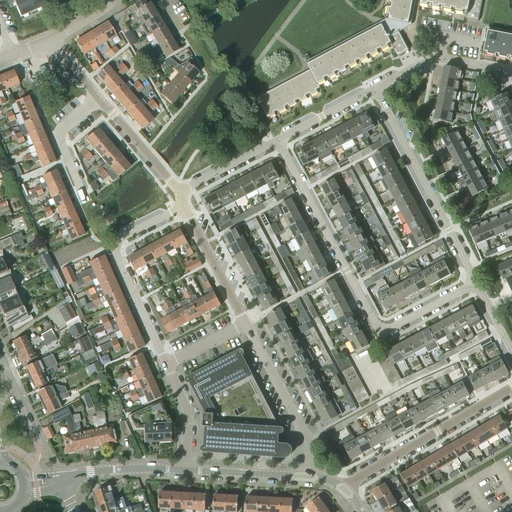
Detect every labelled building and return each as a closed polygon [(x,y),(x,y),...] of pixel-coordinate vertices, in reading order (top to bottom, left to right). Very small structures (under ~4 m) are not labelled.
[(12,0),(20,17),(59,0),(12,0)] [(126,16),(137,10),(140,17),(138,18),(141,24),(159,13),(156,10),(155,11),(150,2),(146,5),(142,0),(141,0),(113,17),(120,30),(126,26),(123,23),(128,20),(126,16)] [(389,0),(385,20),(408,24),(413,0),(389,0)] [(465,19),(466,19),(478,22),(482,0),(420,0),(419,5),(466,15),(465,19)] [(162,23),(157,15),(159,14),(159,13),(141,24),(140,25),(147,37),(151,34),(166,25),(163,22),(162,23)] [(107,22),(96,29),(105,42),(115,36),(107,22)] [(170,34),(169,34),(164,26),(166,25),(151,34),(158,46),(171,38),(173,37),(170,34)] [(381,25),(370,31),(381,51),(391,46),(396,56),(408,50),(396,27),(390,26),(383,30),(381,25)] [(126,26),(120,30),(123,34),(129,31),(126,26)] [(96,29),(86,35),(94,49),(105,42),(96,29)] [(370,31),(359,37),(370,57),(381,51),(370,31)] [(511,35),(487,31),(482,54),(511,59),(511,35)] [(83,55),(94,49),(86,35),(75,42),(83,55)] [(359,37),(349,42),(360,62),(370,57),(359,37)] [(174,43),(171,38),(158,46),(165,58),(180,49),(177,45),(176,46),(174,43)] [(349,42),(338,48),(349,68),(360,62),(349,42)] [(114,46),(110,50),(114,54),(118,51),(114,46)] [(338,48),(327,54),(338,74),(349,68),(338,48)] [(106,53),(110,58),(114,54),(110,50),(106,53)] [(92,54),(99,65),(103,63),(96,52),(92,54)] [(327,54),(317,59),(328,79),(338,74),(327,54)] [(146,59),(143,55),(137,58),(140,63),(146,59)] [(178,66),(170,58),(164,61),(167,66),(174,71),(178,66)] [(198,73),(192,68),(194,65),(190,58),(178,66),(174,71),(177,74),(183,79),(188,84),(198,73)] [(306,65),(309,71),(317,85),(318,85),(328,79),(317,59),(306,65)] [(93,71),(98,68),(94,63),(89,66),(93,71)] [(96,75),(103,84),(114,75),(107,66),(96,75)] [(444,66),(442,77),(460,80),(462,70),(444,66)] [(118,79),(123,75),(128,71),(124,67),(120,71),(114,75),(103,84),(111,93),(122,84),(118,79)] [(13,70),(2,75),(8,89),(19,85),(13,70)] [(151,70),(146,73),(148,78),(155,73),(151,70)] [(309,71),(298,76),(309,97),(321,90),(318,85),(317,85),(309,71)] [(183,79),(177,74),(168,84),(179,94),(188,84),(183,79)] [(298,76),(288,82),(299,102),(309,97),(298,76)] [(442,77),(440,87),(458,90),(460,80),(442,77)] [(288,82),(277,87),(288,108),(299,102),(288,82)] [(111,93),(119,102),(130,93),(122,84),(111,93)] [(179,94),(168,84),(159,95),(171,104),(179,94)] [(277,87),(267,93),(278,113),(288,108),(277,87)] [(440,87),(438,98),(456,100),(458,90),(440,87)] [(490,100),(495,110),(511,103),(508,96),(511,95),(509,92),(490,100)] [(119,102),(126,111),(137,102),(130,93),(119,102)] [(267,119),(278,113),(267,93),(256,99),(267,119)] [(20,100),(14,102),(19,113),(32,108),(28,97),(24,98),(20,100)] [(438,98),(436,108),(454,111),(456,100),(438,98)] [(126,111),(134,120),(145,111),(137,102),(126,111)] [(511,105),(511,103),(495,110),(492,112),(493,114),(493,115),(492,116),(494,119),(494,121),(495,121),(496,120),(496,121),(497,121),(499,120),(511,114),(511,105)] [(32,108),(19,113),(23,124),(37,119),(32,108)] [(451,123),(454,111),(436,108),(434,120),(451,123)] [(153,120),(145,111),(134,120),(142,129),(153,120)] [(367,113),(355,119),(363,134),(366,139),(370,137),(367,132),(375,128),(380,125),(375,117),(370,120),(367,113)] [(511,114),(499,120),(503,130),(511,126),(511,114)] [(21,134),(15,136),(17,139),(23,137),(28,135),(41,129),(37,119),(23,124),(26,131),(21,134)] [(355,119),(344,125),(352,140),(363,134),(355,119)] [(344,125),(333,131),(341,146),(352,140),(344,125)] [(511,126),(503,130),(508,140),(511,138),(511,126)] [(41,129),(28,135),(32,146),(46,140),(41,129)] [(79,153),(77,155),(79,161),(83,157),(88,153),(93,149),(105,139),(97,129),(85,139),(89,145),(84,149),(79,153)] [(333,131),(322,137),(330,151),(341,146),(333,131)] [(442,147),(444,150),(462,140),(457,131),(441,139),(445,146),(442,147)] [(322,137),(312,142),(319,157),(321,161),(332,155),(330,151),(322,137)] [(105,139),(93,149),(101,158),(113,148),(105,139)] [(35,152),(29,154),(31,159),(37,157),(42,154),(50,151),(46,140),(32,146),(35,152)] [(448,152),(452,158),(467,150),(462,140),(444,150),(446,153),(448,152)] [(380,141),(369,147),(372,152),(383,146),(380,141)] [(299,157),(298,158),(299,158),(301,162),(303,166),(308,163),(319,157),(312,142),(300,149),(303,155),(302,156),(299,157)] [(369,147),(358,153),(361,158),(372,152),(369,147)] [(105,164),(96,172),(99,176),(120,157),(113,148),(101,158),(105,164)] [(386,149),(371,157),(377,168),(392,160),(386,149)] [(452,166),(454,169),(472,159),(467,150),(452,158),(455,165),(452,166)] [(37,157),(31,159),(33,163),(38,161),(41,168),(55,162),(50,151),(42,154),(37,157)] [(88,153),(83,157),(87,161),(92,157),(88,153)] [(358,153),(351,157),(353,162),(361,158),(358,153)] [(120,157),(99,176),(103,180),(107,176),(112,182),(117,177),(129,167),(120,157)] [(347,158),(340,162),(343,167),(350,164),(347,158)] [(458,171),(462,177),(478,169),(472,159),(454,169),(455,172),(458,171)] [(392,160),(377,168),(383,180),(398,172),(392,160)] [(271,165),(271,164),(259,170),(267,185),(270,189),(274,187),(272,182),(279,179),(275,172),(278,171),(274,164),(271,165)] [(336,164),(330,168),(333,173),(339,169),(336,164)] [(16,178),(22,176),(17,165),(11,167),(16,178)] [(360,168),(355,170),(360,178),(364,176),(360,168)] [(463,185),(464,188),(483,179),(478,169),(462,177),(465,184),(463,185)] [(46,187),(60,181),(55,170),(41,176),(44,183),(33,188),(35,192),(41,190),(41,191),(47,188),(46,187)] [(267,185),(259,170),(248,176),(256,191),(267,185)] [(328,175),(325,170),(315,176),(317,181),(328,175)] [(352,170),(348,173),(354,184),(355,183),(354,182),(356,181),(357,180),(352,170)] [(383,180),(381,181),(387,192),(389,190),(404,183),(398,172),(383,180)] [(256,191),(248,176),(236,182),(245,197),(256,191)] [(366,178),(361,181),(365,189),(370,187),(366,178)] [(340,190),(343,189),(340,185),(337,186),(334,179),(320,187),(326,197),(339,190),(340,190)] [(472,197),(488,188),(483,179),(464,188),(466,191),(469,190),(472,197)] [(355,183),(354,184),(359,194),(363,191),(357,180),(356,181),(354,182),(355,183)] [(47,188),(51,198),(65,192),(60,181),(46,187),(47,188)] [(92,192),(98,187),(93,181),(89,184),(92,192)] [(245,197),(236,182),(226,188),(234,203),(245,197)] [(404,183),(389,190),(395,201),(408,194),(409,193),(408,191),(404,183)] [(215,194),(223,209),(234,203),(226,188),(215,194)] [(291,188),(285,191),(273,197),(276,203),(293,194),(291,188)] [(372,189),(367,192),(371,200),(376,197),(372,189)] [(345,201),(340,190),(339,190),(326,197),(332,208),(345,201)] [(363,191),(359,194),(365,205),(366,205),(365,203),(368,201),(363,191)] [(51,198),(56,209),(69,203),(65,192),(51,198)] [(408,194),(395,201),(401,212),(408,209),(416,205),(409,193),(408,194)] [(223,209),(215,194),(204,199),(212,214),(223,209)] [(276,203),(273,197),(262,203),(265,209),(276,203)] [(283,218),(297,211),(291,200),(277,207),(283,218)] [(377,200),(373,202),(377,211),(382,208),(377,200)] [(351,212),(345,201),(332,208),(337,219),(351,212)] [(368,201),(365,203),(366,205),(365,205),(370,215),(375,213),(368,201)] [(56,209),(61,219),(74,213),(69,203),(56,209)] [(265,209),(262,203),(251,209),(254,215),(265,209)] [(408,209),(401,212),(406,223),(408,223),(421,215),(416,205),(408,209)] [(254,215),(251,209),(240,215),(243,221),(254,215)] [(297,211),(283,218),(289,229),(302,221),(297,211)] [(383,211),(379,214),(383,222),(388,219),(383,211)] [(351,212),(337,219),(343,230),(356,223),(357,223),(360,221),(358,217),(355,218),(351,212)] [(511,220),(508,212),(498,216),(505,232),(511,230),(511,231),(511,220)] [(63,226),(59,228),(53,231),(54,235),(61,232),(65,230),(79,224),(74,213),(61,219),(63,226)] [(375,213),(370,215),(376,227),(378,226),(377,224),(380,223),(375,213)] [(265,228),(269,225),(263,214),(259,217),(265,228)] [(229,221),(232,227),(243,221),(240,215),(229,221)] [(408,223),(406,223),(408,226),(412,234),(427,226),(421,215),(408,223)] [(498,216),(488,220),(495,237),(505,232),(498,216)] [(257,232),(261,230),(255,218),(251,221),(257,232)] [(488,220),(478,225),(486,241),(495,237),(488,220)] [(232,227),(229,221),(219,227),(222,232),(232,227)] [(294,239),(308,232),(302,221),(289,229),(294,239)] [(363,234),(357,223),(356,223),(343,230),(349,240),(362,233),(362,234),(363,234)] [(378,226),(376,227),(382,237),(386,234),(380,223),(377,224),(378,226)] [(390,223),(385,225),(389,233),(394,230),(390,223)] [(84,235),(79,224),(65,230),(70,241),(84,235)] [(269,225),(265,228),(270,238),(275,236),(269,225)] [(478,225),(468,229),(476,245),(486,241),(478,225)] [(412,234),(408,237),(415,250),(426,244),(425,242),(434,237),(427,226),(412,234)] [(246,232),(241,235),(237,228),(224,235),(230,246),(243,239),(248,237),(246,232)] [(180,230),(170,236),(176,249),(182,246),(185,252),(186,251),(189,256),(193,254),(180,230)] [(261,230),(257,232),(262,243),(267,240),(261,230)] [(308,232),(294,239),(300,250),(314,243),(308,232)] [(366,240),(363,234),(362,234),(362,233),(349,240),(355,251),(368,244),(372,242),(373,242),(371,237),(366,240)] [(395,233),(390,236),(395,244),(399,241),(395,233)] [(386,234),(382,237),(388,248),(389,248),(388,246),(391,244),(386,234)] [(170,236),(159,241),(166,254),(167,254),(176,249),(170,236)] [(276,249),(280,246),(275,236),(270,238),(276,249)] [(0,250),(1,250),(12,244),(9,238),(0,241),(0,250)] [(249,250),(243,239),(230,246),(235,257),(249,250)] [(262,243),(268,253),(272,251),(267,240),(262,243)] [(159,241),(149,247),(156,260),(161,257),(165,263),(166,263),(168,267),(173,265),(170,260),(167,254),(166,254),(159,241)] [(378,253),(372,242),(368,244),(355,251),(360,262),(374,255),(378,253)] [(314,243),(300,250),(306,261),(320,254),(314,243)] [(391,244),(388,246),(389,248),(388,248),(393,258),(396,257),(398,256),(391,244)] [(401,244),(396,247),(401,254),(405,252),(401,244)] [(434,244),(423,250),(425,254),(425,255),(426,256),(437,249),(434,244)] [(280,246),(276,249),(282,261),(284,260),(283,258),(286,256),(280,246)] [(149,247),(138,252),(145,265),(156,260),(149,247)] [(241,268),(254,261),(249,250),(235,257),(241,268)] [(414,257),(412,258),(413,261),(425,255),(425,254),(423,250),(413,255),(414,257)] [(275,262),(278,261),(272,251),(268,253),(274,265),(276,264),(275,262)] [(138,252),(128,258),(135,271),(145,265),(138,252)] [(320,254),(306,261),(312,271),(325,264),(320,254)] [(377,261),(374,255),(360,262),(366,273),(374,269),(375,271),(385,265),(382,259),(377,261)] [(402,261),(401,262),(404,266),(408,264),(413,261),(412,258),(414,257),(413,255),(402,261)] [(86,271),(80,274),(83,279),(88,276),(93,274),(108,268),(103,256),(88,263),(91,269),(86,271)] [(288,271),(292,268),(286,256),(283,258),(284,260),(282,261),(288,271)] [(432,263),(431,263),(433,267),(432,267),(439,281),(451,275),(447,268),(449,267),(446,260),(444,257),(432,263)] [(511,259),(497,266),(503,279),(505,278),(511,292),(511,259)] [(198,260),(186,266),(189,273),(201,266),(198,260)] [(254,261),(241,268),(247,278),(260,271),(254,261)] [(276,264),(274,265),(279,275),(284,272),(278,261),(275,262),(276,264)] [(392,269),(391,270),(392,273),(394,272),(404,266),(401,262),(391,267),(392,269)] [(325,264),(312,271),(318,282),(331,275),(325,264)] [(67,286),(76,281),(69,266),(60,270),(67,286)] [(391,267),(380,273),(383,278),(383,277),(392,273),(391,270),(392,269),(391,267)] [(422,272),(421,273),(428,286),(439,281),(432,267),(422,272)] [(88,276),(83,279),(85,284),(91,282),(96,279),(98,285),(99,285),(113,279),(108,268),(93,274),(88,276)] [(292,268),(288,271),(294,282),(295,281),(294,280),(297,278),(292,268)] [(411,278),(410,279),(418,292),(428,286),(421,273),(422,272),(419,268),(415,270),(418,275),(411,278)] [(0,295),(14,290),(14,289),(11,283),(9,270),(6,271),(6,272),(0,274),(0,295)] [(58,290),(62,288),(64,287),(55,270),(49,272),(58,290)] [(260,271),(247,278),(252,289),(266,282),(260,271)] [(284,272),(279,275),(285,286),(290,283),(284,272)] [(380,273),(370,279),(372,284),(383,278),(383,277),(383,278),(380,273)] [(299,292),(303,289),(297,278),(294,280),(295,281),(294,282),(299,292)] [(95,294),(90,297),(92,302),(98,299),(104,297),(118,290),(113,279),(99,285),(98,285),(92,288),(95,294)] [(408,280),(400,284),(407,298),(408,297),(418,292),(410,279),(408,280)] [(326,298),(339,291),(334,281),(321,288),(326,298)] [(266,282),(252,289),(258,300),(271,293),(266,282)] [(285,286),(291,296),(295,294),(290,283),(285,286)] [(400,284),(389,290),(396,303),(407,298),(400,284)] [(185,289),(184,289),(186,293),(199,317),(210,311),(203,298),(198,300),(196,295),(195,296),(194,295),(190,286),(185,289)] [(387,286),(377,292),(386,309),(396,303),(389,290),(387,286)] [(21,308),(19,301),(22,299),(17,288),(14,289),(14,290),(0,295),(0,302),(1,305),(0,305),(0,313),(1,313),(3,316),(4,316),(4,315),(21,308)] [(104,297),(98,299),(100,304),(106,302),(109,308),(123,302),(118,290),(104,297)] [(339,291),(326,298),(332,309),(345,302),(339,291)] [(213,293),(203,298),(210,311),(220,306),(221,305),(214,292),(213,293)] [(186,299),(180,303),(183,309),(181,309),(188,323),(199,317),(186,293),(184,294),(186,299)] [(258,300),(264,311),(277,304),(271,293),(258,300)] [(309,307),(312,305),(306,295),(302,298),(308,309),(310,308),(309,307)] [(75,317),(68,305),(71,303),(68,298),(54,306),(64,324),(75,317)] [(75,302),(79,309),(87,305),(84,298),(75,302)] [(298,300),(294,302),(299,312),(301,311),(301,312),(304,311),(298,300)] [(123,302),(109,308),(114,320),(129,313),(123,302)] [(345,302),(332,309),(338,320),(351,313),(345,302)] [(168,317),(161,320),(168,333),(178,328),(172,315),(169,309),(166,304),(162,306),(168,317)] [(310,308),(308,309),(313,319),(317,317),(312,305),(309,307),(310,308)] [(472,306),(461,312),(468,325),(479,319),(472,306)] [(4,315),(4,316),(5,318),(2,319),(6,328),(10,326),(14,332),(33,320),(30,315),(27,317),(26,316),(23,307),(21,308),(4,315)] [(172,315),(178,328),(188,323),(181,309),(172,315)] [(280,309),(267,316),(272,326),(285,320),(280,309)] [(301,311),(299,312),(305,323),(309,321),(304,311),(301,312),(301,311)] [(457,331),(459,335),(464,332),(462,328),(468,325),(461,312),(450,317),(457,331)] [(108,322),(102,325),(104,330),(110,328),(116,325),(119,331),(134,324),(129,313),(114,320),(108,322)] [(351,313),(338,320),(343,331),(357,324),(351,313)] [(106,316),(100,319),(102,325),(108,322),(106,316)] [(323,327),(317,317),(313,319),(319,330),(321,330),(320,328),(323,327)] [(452,334),(457,331),(450,317),(439,323),(446,337),(448,340),(453,338),(452,334)] [(285,320),(272,326),(278,337),(291,330),(285,320)] [(309,321),(305,323),(310,334),(312,333),(313,334),(316,333),(309,321)] [(436,342),(446,337),(439,323),(428,329),(436,342)] [(72,338),(83,333),(79,324),(68,329),(72,338)] [(134,324),(119,331),(124,342),(139,336),(134,324)] [(349,341),(362,334),(357,324),(343,331),(349,341)] [(321,330),(319,330),(325,341),(329,338),(323,327),(320,328),(321,330)] [(436,342),(428,329),(418,334),(425,348),(428,353),(439,348),(436,342)] [(28,340),(26,335),(11,342),(17,353),(39,342),(40,342),(44,341),(43,340),(53,335),(51,330),(40,335),(41,337),(38,338),(37,336),(28,340)] [(291,330),(278,337),(284,348),(297,341),(291,330)] [(474,338),(477,343),(489,336),(486,331),(474,337),(474,338)] [(312,333),(310,334),(316,344),(321,342),(316,333),(313,334),(312,333)] [(362,334),(349,341),(355,352),(368,345),(362,334)] [(407,340),(414,354),(425,348),(418,334),(408,340),(407,340)] [(92,349),(87,336),(77,341),(83,353),(92,349)] [(139,336),(124,342),(129,354),(144,347),(139,336)] [(325,341),(331,352),(332,352),(331,350),(334,348),(329,338),(325,341)] [(465,345),(467,348),(477,343),(474,338),(463,344),(464,346),(465,345)] [(118,345),(116,339),(110,342),(112,347),(118,345)] [(480,344),(482,349),(482,350),(493,344),(490,339),(480,344)] [(40,342),(39,342),(17,353),(22,364),(36,357),(36,356),(37,355),(34,350),(46,345),(44,340),(44,341),(40,342)] [(414,354),(407,340),(396,346),(403,360),(408,357),(414,354)] [(297,341),(284,348),(290,359),(303,352),(306,350),(304,347),(301,349),(297,341)] [(321,342),(316,344),(322,355),(323,354),(324,355),(327,354),(321,342)] [(493,344),(493,345),(485,349),(488,354),(497,349),(495,343),(493,344)] [(464,346),(463,344),(453,349),(455,354),(467,348),(465,345),(464,346)] [(480,344),(468,351),(470,355),(476,352),(482,349),(480,344)] [(403,360),(396,346),(385,352),(386,353),(389,359),(392,364),(393,365),(403,360)] [(336,362),(340,359),(334,348),(331,350),(332,352),(331,352),(336,362)] [(445,359),(455,354),(453,349),(443,355),(445,359)] [(303,352),(290,359),(295,369),(308,363),(309,363),(310,363),(313,361),(308,350),(306,351),(306,350),(303,352)] [(239,351),(187,378),(206,414),(203,414),(203,428),(206,428),(204,453),(248,456),(276,457),(285,458),(287,457),(289,456),(291,454),(291,452),(291,450),(282,433),(281,434),(280,433),(279,432),(279,431),(279,430),(280,429),(239,351)] [(459,361),(470,355),(468,351),(457,356),(459,361)] [(92,353),(82,357),(86,365),(95,361),(92,353)] [(379,364),(389,359),(386,353),(376,359),(379,364)] [(145,365),(140,354),(127,360),(132,371),(145,365)] [(323,354),(322,355),(328,366),(332,364),(327,354),(324,355),(323,354)] [(340,359),(336,362),(339,367),(349,361),(347,356),(340,359)] [(493,371),(497,380),(508,374),(499,357),(488,362),(490,366),(493,371)] [(389,359),(379,364),(381,369),(392,364),(389,359)] [(38,361),(24,368),(29,378),(44,371),(39,361),(38,361)] [(349,361),(339,367),(341,372),(352,366),(349,361)] [(435,367),(436,369),(447,364),(446,361),(434,366),(434,368),(435,367)] [(308,363),(295,369),(301,380),(314,373),(309,363),(308,363)] [(332,364),(328,366),(333,376),(338,374),(332,364)] [(392,364),(381,369),(384,374),(395,369),(393,365),(392,364)] [(442,373),(443,376),(455,370),(459,368),(457,364),(453,366),(453,365),(443,370),(444,372),(442,373)] [(132,371),(137,381),(150,376),(145,365),(132,371)] [(352,366),(341,372),(344,377),(355,371),(352,366)] [(434,368),(434,366),(423,371),(425,374),(436,369),(435,367),(434,368)] [(490,366),(480,371),(479,372),(486,386),(497,380),(493,371),(490,366)] [(44,371),(29,378),(34,389),(48,382),(52,381),(49,375),(55,372),(56,372),(53,367),(48,369),(45,371),(44,371)] [(395,369),(384,374),(387,379),(398,374),(395,369)] [(474,371),(475,374),(468,377),(475,391),(486,386),(479,372),(480,371),(478,369),(474,371)] [(444,372),(443,370),(431,376),(433,380),(443,376),(442,373),(444,372)] [(355,371),(344,377),(347,382),(358,377),(355,371)] [(425,374),(423,371),(411,376),(412,378),(413,377),(414,379),(425,374)] [(314,373),(301,380),(307,391),(320,384),(325,382),(323,377),(318,380),(314,373)] [(398,374),(387,379),(390,385),(400,379),(398,374)] [(129,393),(130,397),(155,386),(150,376),(137,381),(140,388),(129,393)] [(412,378),(411,376),(401,380),(400,379),(390,385),(393,390),(403,384),(414,379),(413,377),(412,378)] [(420,383),(421,386),(433,380),(431,376),(420,381),(421,383),(420,383)] [(350,388),(360,382),(358,377),(347,382),(350,388)] [(411,390),(411,391),(421,386),(420,383),(421,383),(420,381),(408,386),(411,390)] [(320,384),(307,391),(312,402),(326,395),(326,396),(329,394),(330,394),(326,387),(324,383),(325,382),(320,384)] [(360,382),(350,388),(352,393),(363,387),(360,382)] [(451,388),(458,401),(469,395),(462,382),(451,388)] [(50,387),(36,393),(41,404),(50,400),(55,397),(60,395),(65,393),(66,392),(64,388),(54,385),(50,387)] [(344,385),(339,388),(345,398),(346,397),(347,398),(350,397),(344,385)] [(440,394),(447,407),(458,401),(451,388),(450,387),(450,385),(445,388),(447,390),(440,394)] [(133,402),(144,397),(146,403),(160,397),(155,386),(130,397),(133,402)] [(411,390),(408,386),(398,392),(399,394),(398,394),(399,397),(408,392),(411,391),(411,390)] [(352,393),(355,398),(366,392),(363,387),(352,393)] [(438,390),(427,396),(430,400),(429,400),(437,413),(447,407),(440,394),(438,390)] [(50,400),(41,404),(46,415),(60,408),(58,403),(68,398),(66,392),(65,393),(60,395),(55,397),(50,400)] [(366,392),(355,398),(358,403),(369,397),(366,392)] [(387,397),(390,402),(399,397),(398,394),(399,394),(398,392),(387,397)] [(326,395),(312,402),(318,412),(331,405),(336,403),(337,403),(334,399),(329,401),(326,396),(326,395)] [(346,397),(345,398),(351,409),(355,407),(350,397),(347,398),(346,397)] [(390,402),(387,397),(377,403),(378,405),(377,406),(378,408),(390,402)] [(419,405),(426,419),(437,413),(429,400),(419,405)] [(171,424),(160,401),(127,417),(133,431),(143,430),(143,443),(170,442),(169,425),(171,424)] [(408,411),(415,425),(426,419),(419,405),(417,403),(417,401),(413,403),(415,408),(408,411)] [(331,405),(318,412),(324,423),(337,416),(342,414),(337,403),(336,403),(331,405)] [(378,405),(377,403),(366,409),(368,414),(378,408),(377,406),(378,405)] [(65,418),(68,435),(62,436),(66,453),(78,450),(74,434),(76,433),(75,428),(73,429),(72,423),(74,423),(73,418),(71,415),(67,408),(50,416),(53,423),(65,418)] [(356,418),(357,420),(368,414),(366,409),(356,414),(357,417),(356,418)] [(96,416),(96,418),(102,445),(115,442),(112,425),(106,427),(102,411),(95,412),(96,416)] [(408,411),(398,417),(404,431),(408,429),(415,425),(408,411)] [(79,414),(71,415),(73,418),(74,423),(75,428),(80,427),(78,422),(81,422),(79,414)] [(357,417),(356,414),(344,421),(347,425),(357,420),(356,418),(357,417)] [(94,429),(87,431),(90,448),(102,445),(96,418),(96,416),(92,417),(94,429)] [(500,416),(490,422),(497,434),(507,428),(502,419),(500,416)] [(398,417),(386,423),(394,436),(404,431),(398,417)] [(131,436),(124,421),(118,423),(121,438),(131,436)] [(347,426),(347,425),(344,421),(333,427),(336,432),(347,426)] [(490,422),(480,428),(487,440),(497,434),(490,422)] [(386,423),(376,429),(383,442),(394,436),(386,423)] [(333,427),(324,432),(327,437),(336,432),(333,427)] [(480,428),(470,434),(477,446),(487,440),(480,428)] [(365,434),(365,435),(372,448),(383,442),(376,429),(365,434)] [(74,434),(78,450),(90,448),(87,431),(76,433),(74,434)] [(362,437),(355,440),(362,454),(372,448),(365,435),(365,434),(364,432),(360,434),(362,437)] [(470,434),(460,440),(467,452),(477,446),(470,434)] [(341,448),(338,449),(342,456),(343,457),(344,459),(346,459),(348,459),(350,458),(350,460),(362,454),(355,440),(352,436),(339,443),(341,448)] [(460,440),(450,445),(458,458),(467,452),(460,440)] [(450,445),(440,451),(448,464),(449,466),(453,464),(452,462),(458,458),(450,445)] [(440,451),(430,457),(438,470),(448,464),(440,451)] [(430,457),(420,463),(428,476),(438,470),(430,457)] [(420,463),(410,469),(418,482),(428,476),(420,463)] [(408,471),(400,475),(406,484),(408,487),(408,488),(413,485),(418,482),(410,469),(408,471)] [(378,501),(390,494),(385,484),(384,483),(383,485),(372,491),(378,501)] [(98,496),(94,497),(97,507),(109,503),(115,501),(113,494),(120,492),(121,488),(120,485),(114,487),(113,485),(109,486),(110,487),(97,492),(98,496)] [(170,509),(171,493),(159,492),(159,508),(170,509)] [(181,510),(182,494),(171,493),(170,509),(181,510)] [(193,507),(193,494),(182,494),(181,510),(193,510),(193,507)] [(193,507),(193,510),(205,511),(206,495),(193,494),(193,507)] [(390,494),(378,501),(384,511),(396,504),(390,494)] [(224,511),(225,503),(226,496),(214,495),(213,511),(221,511),(224,511)] [(225,503),(224,511),(237,511),(238,497),(226,496),(225,503)] [(246,497),(245,511),(257,511),(258,504),(258,498),(246,497)] [(258,504),(257,511),(268,511),(269,499),(258,498),(258,504)] [(318,511),(325,507),(319,498),(306,507),(309,511),(318,511)] [(109,503),(97,507),(98,511),(131,511),(130,508),(126,510),(124,504),(122,499),(115,501),(109,503)] [(269,499),(268,511),(279,511),(280,499),(269,499)] [(280,499),(279,511),(292,511),(293,500),(280,499)]
